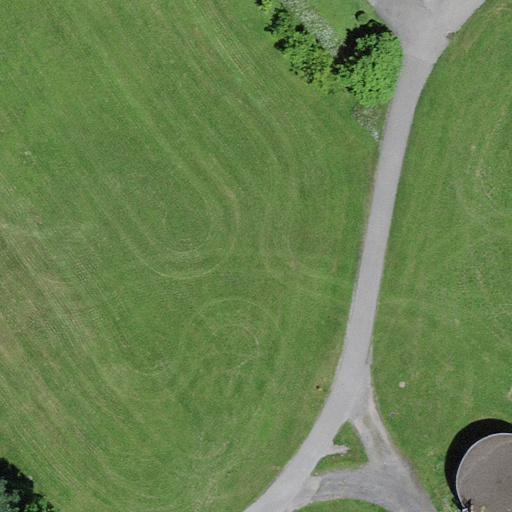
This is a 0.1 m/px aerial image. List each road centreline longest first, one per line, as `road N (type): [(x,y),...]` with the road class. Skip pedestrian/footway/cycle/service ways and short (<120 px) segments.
road 1 (residential): [(272,511),(293,494),(350,384),(406,71),(479,0)]
road 2 (track): [(409,511),(387,480),(369,413),(350,384)]
